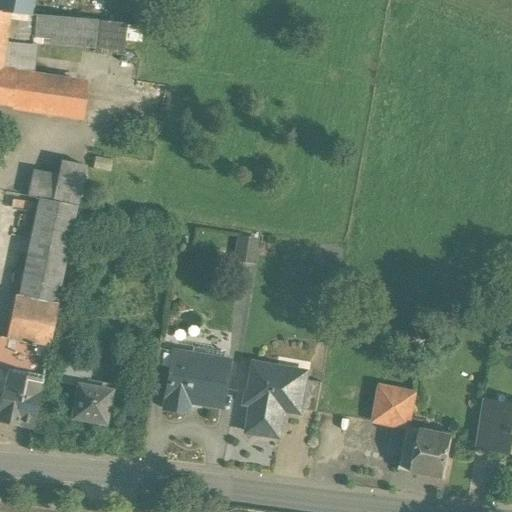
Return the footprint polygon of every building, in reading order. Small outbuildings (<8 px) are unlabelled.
[(30,0),(0,0),(0,12),(20,15),(27,15),(30,0)] [(99,0),(30,0),(27,15),(98,22),(99,0)] [(20,15),(0,12),(0,104),(11,106),(14,79),(13,79),(18,37),(20,15)] [(27,15),(20,15),(18,37),(30,38),(30,45),(95,50),(98,22),(27,15)] [(35,81),(14,79),(11,106),(31,110),(35,81)] [(84,88),(35,81),(31,110),(81,119),(84,88)] [(60,162),(35,156),(32,171),(57,177),(60,162)] [(85,167),(60,162),(57,177),(52,202),(77,207),(85,167)] [(57,177),(32,171),(27,198),(38,200),(38,199),(52,202),(57,177)] [(38,200),(18,297),(57,305),(77,207),(52,202),(38,199),(38,200)] [(233,263),(255,266),(259,242),(237,238),(233,263)] [(18,297),(14,296),(5,339),(29,344),(48,348),(57,305),(18,297)] [(5,339),(0,337),(0,371),(6,373),(22,376),(29,344),(5,339)] [(48,348),(29,344),(22,376),(42,380),(48,348)] [(232,361),(173,351),(170,368),(165,399),(163,413),(186,417),(188,407),(223,413),(232,361)] [(308,371),(250,361),(242,405),(250,406),(245,434),(280,440),(285,413),(300,416),(301,410),(306,381),(308,371)] [(91,367),(66,362),(61,384),(60,386),(77,389),(78,382),(88,383),(91,367)] [(170,368),(155,366),(150,396),(165,399),(170,368)] [(42,380),(22,376),(6,373),(0,399),(0,423),(18,427),(18,426),(32,429),(42,380)] [(321,383),(306,381),(301,410),(316,413),(321,383)] [(88,383),(78,382),(77,389),(71,421),(89,424),(88,427),(103,430),(104,427),(105,427),(112,388),(88,383)] [(415,394),(380,387),(373,422),(406,429),(408,429),(409,428),(415,394)] [(511,405),(485,402),(478,451),(511,455),(511,405)] [(409,428),(408,429),(406,429),(400,461),(413,464),(420,431),(409,428)] [(452,437),(420,431),(413,464),(400,461),(398,470),(443,480),(452,437)]
